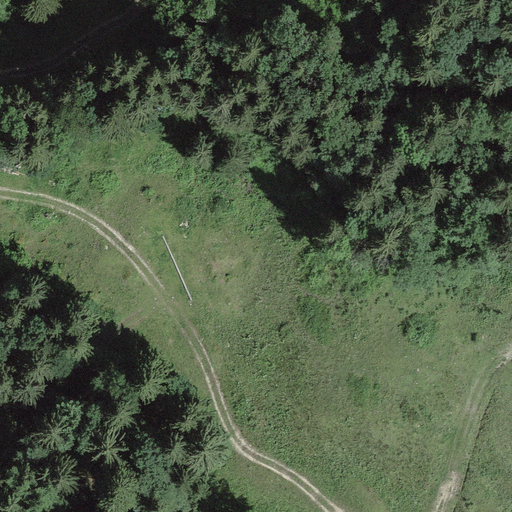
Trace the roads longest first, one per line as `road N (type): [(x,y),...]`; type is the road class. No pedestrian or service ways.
road 1 (track): [(335,511),(238,442),(187,324),(109,229),(71,207),(0,190)]
road 2 (track): [(0,76),(64,58),(145,0)]
